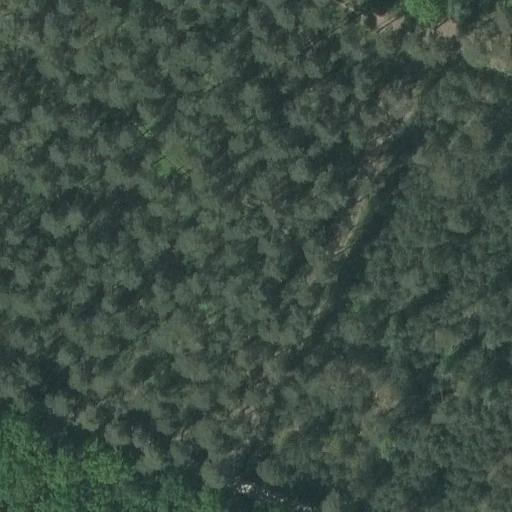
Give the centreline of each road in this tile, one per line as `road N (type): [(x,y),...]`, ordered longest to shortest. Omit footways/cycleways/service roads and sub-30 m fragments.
road 1 (track): [(307,511),(242,485),(425,60),(454,54),(511,75)]
road 2 (track): [(242,485),(0,386)]
